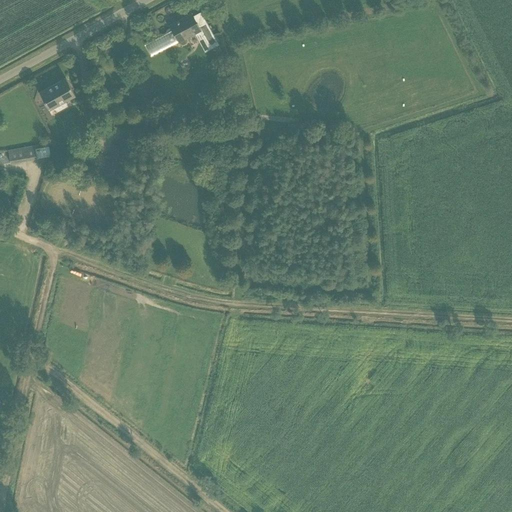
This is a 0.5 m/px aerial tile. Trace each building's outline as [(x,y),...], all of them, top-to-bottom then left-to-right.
[(191,14),(169,25),(174,34),(178,42),(179,44),(179,45),(181,45),(182,45),(184,45),(185,44),(186,43),(186,42),(187,41),(187,39),(186,37),(199,30),(204,40),(208,47),(217,42),(213,36),(211,31),(206,22),(198,26),(191,14)] [(65,78),(39,93),(49,110),(57,106),(59,110),(67,106),(65,101),(75,96),(65,78)] [(151,131),(148,115),(118,121),(122,137),(151,131)] [(130,145),(114,141),(104,174),(120,179),(130,145)] [(34,146),(8,151),(8,155),(3,156),(5,163),(9,162),(10,164),(37,159),(34,146)]
